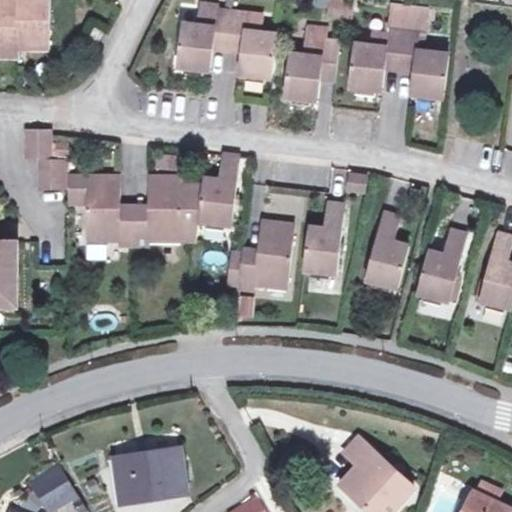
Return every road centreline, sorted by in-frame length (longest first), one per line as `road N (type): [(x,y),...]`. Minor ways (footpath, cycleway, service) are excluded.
road 1 (unclassified): [(511,419),(434,389),(299,364),(206,364),(142,372),(43,401),(0,426)]
road 2 (residential): [(511,182),(94,112)]
road 3 (unknown): [(384,155),(332,333)]
road 4 (residential): [(154,0),(94,112)]
